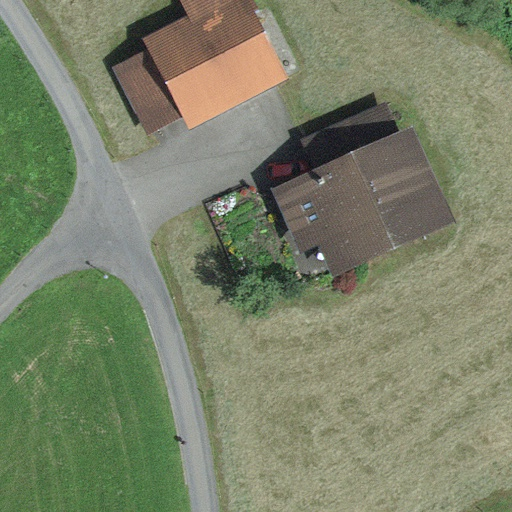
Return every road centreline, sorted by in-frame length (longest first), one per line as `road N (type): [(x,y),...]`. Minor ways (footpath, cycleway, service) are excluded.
road 1 (residential): [(208,511),(168,330),(106,200)]
road 2 (residential): [(106,200),(68,102),(6,0)]
road 3 (unclassified): [(0,308),(106,200)]
